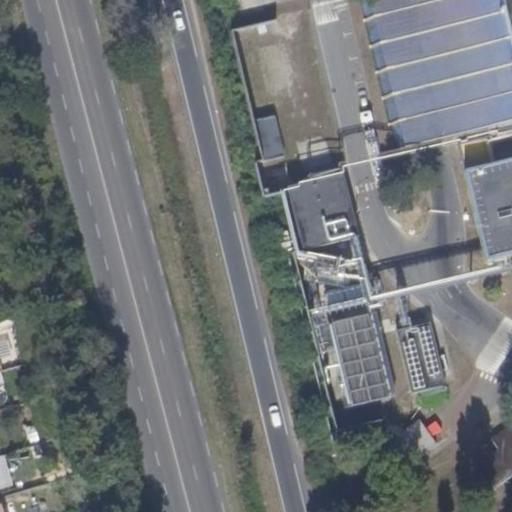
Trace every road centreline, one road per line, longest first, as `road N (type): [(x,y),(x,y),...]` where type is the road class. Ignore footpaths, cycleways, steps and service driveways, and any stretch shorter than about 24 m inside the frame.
road 1 (primary): [(39,0),(188,511)]
road 2 (primary): [(64,0),(197,511)]
road 3 (primary): [(294,511),(171,0)]
